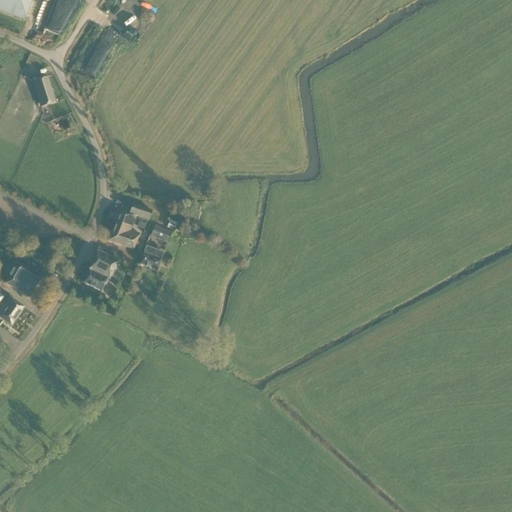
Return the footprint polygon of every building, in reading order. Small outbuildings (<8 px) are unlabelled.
[(0,0),(0,12),(24,21),(31,0),(0,0)] [(60,40),(71,14),(53,7),(45,27),(40,24),(37,31),(60,40)] [(131,43),(135,36),(120,27),(116,34),(131,43)] [(47,78),(33,83),(41,108),(55,104),(47,78)] [(148,221),(151,212),(131,205),(128,214),(148,221)] [(198,221),(201,212),(194,209),(190,218),(198,221)] [(133,251),(138,235),(130,232),(135,217),(120,212),(108,242),(133,251)] [(166,244),(170,233),(153,226),(149,237),(166,244)] [(163,254),(146,248),(139,266),(156,272),(163,254)] [(119,262),(97,251),(88,270),(90,271),(83,284),(101,293),(107,280),(109,281),(119,262)] [(42,278),(17,264),(5,284),(29,299),(29,298),(34,290),(37,286),(41,278),(42,278)] [(7,298),(4,297),(5,296),(0,292),(0,282),(0,320),(10,328),(24,309),(7,298)]
